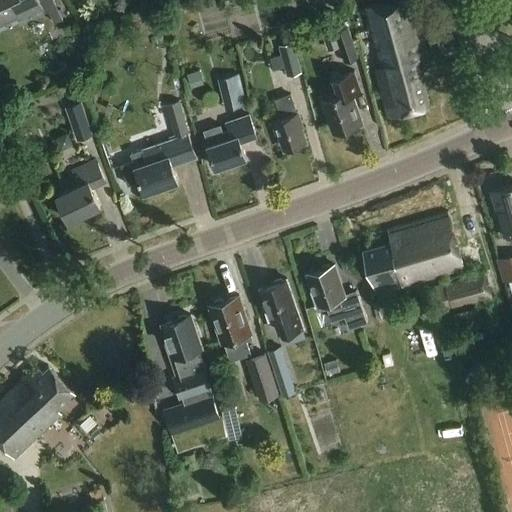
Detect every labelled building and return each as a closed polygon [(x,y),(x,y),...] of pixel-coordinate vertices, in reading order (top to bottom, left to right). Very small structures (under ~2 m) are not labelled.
[(0,0),(0,26),(18,18),(21,24),(46,13),(39,0),(0,0)] [(427,54),(413,0),(391,0),(366,7),(381,66),(377,66),(390,115),(430,104),(418,57),(427,54)] [(58,9),(50,13),(55,23),(63,19),(58,9)] [(350,24),(336,29),(346,60),(361,56),(350,24)] [(296,40),(280,44),(289,75),(303,71),(296,40)] [(151,47),(141,50),(143,59),(153,56),(151,47)] [(188,74),(192,87),(204,84),(200,70),(188,74)] [(363,89),(356,70),(334,77),(340,93),(322,99),(327,112),(330,111),(336,130),(339,129),(340,132),(353,127),(352,125),(362,121),(357,106),(360,105),(355,92),(363,89)] [(243,89),(239,73),(222,77),(226,93),(243,89)] [(298,111),(291,93),(277,99),(284,117),(274,120),(280,135),(283,133),(288,148),(307,141),(302,126),(305,125),(300,110),(298,111)] [(176,138),(159,144),(141,150),(146,162),(137,166),(135,160),(122,164),(129,184),(141,180),(146,192),(180,180),(174,163),(196,155),(180,100),(167,105),(176,138)] [(71,106),(66,107),(73,126),(89,121),(82,102),(71,106)] [(228,122),(230,128),(223,130),(221,124),(204,130),(218,167),(247,156),(242,140),(258,135),(250,113),(228,122)] [(106,181),(97,160),(73,171),(79,184),(59,194),(70,220),(102,205),(94,187),(106,181)] [(511,185),(492,191),(506,236),(511,233),(511,185)] [(466,268),(449,210),(388,228),(392,241),(364,249),(375,288),(400,281),(401,286),(466,268)] [(511,254),(498,259),(505,283),(511,281),(511,254)] [(331,266),(328,264),(323,266),(322,269),(309,273),(315,291),(313,292),(318,306),(327,303),(333,320),(347,316),(351,328),(368,322),(359,295),(347,299),(336,265),(331,266)] [(439,314),(492,298),(483,268),(446,280),(447,283),(431,287),(439,314)] [(285,281),(281,278),(276,280),(275,284),(262,288),(267,303),(264,304),(270,321),(279,318),(285,334),(303,327),(298,311),(299,311),(289,279),(285,281)] [(252,354),(249,345),(246,335),(252,333),(239,294),(211,303),(220,331),(219,332),(226,352),(229,351),(232,361),(252,354)] [(476,305),(446,314),(451,331),(481,322),(476,305)] [(186,401),(163,408),(172,435),(221,419),(205,369),(202,360),(199,350),(204,348),(192,314),(188,316),(186,313),(180,315),(180,319),(165,323),(171,341),(168,341),(174,358),(177,357),(180,367),(183,377),(179,378),(186,401)] [(430,317),(403,326),(414,364),(442,356),(430,317)] [(281,346),(268,350),(283,396),(296,392),(281,346)] [(246,359),(260,402),(280,395),(266,352),(246,359)] [(337,359),(325,363),(329,377),(342,373),(337,359)] [(75,393),(49,365),(42,372),(37,366),(0,400),(0,444),(14,459),(61,415),(57,410),(75,393)] [(22,511),(16,489),(0,493),(0,511),(22,511)] [(100,489),(88,492),(92,503),(92,505),(104,501),(104,500),(100,489)] [(106,511),(104,501),(92,505),(92,507),(93,511),(106,511)]
